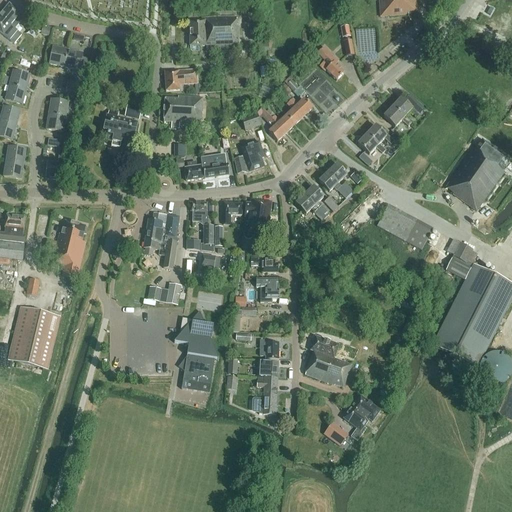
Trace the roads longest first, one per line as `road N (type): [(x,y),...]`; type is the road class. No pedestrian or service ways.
road 1 (residential): [(147,195),(152,37),(96,29),(8,0)]
road 2 (tertiary): [(279,181),(467,0)]
road 3 (residential): [(293,425),(295,300),(279,181)]
road 4 (track): [(98,287),(27,511)]
road 5 (unclassified): [(51,511),(108,308)]
road 6 (residential): [(35,192),(41,90),(75,96)]
road 7 (residential): [(147,195),(279,181)]
